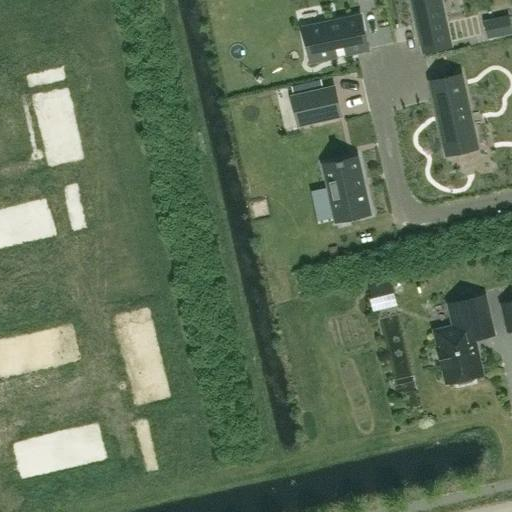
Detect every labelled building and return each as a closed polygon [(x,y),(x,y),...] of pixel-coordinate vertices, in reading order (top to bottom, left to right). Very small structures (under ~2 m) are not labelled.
[(440,0),(412,0),(424,51),(450,45),(440,0)] [(361,16),(304,28),(311,61),(368,49),(361,16)] [(508,17),(485,22),(488,38),(511,33),(508,17)] [(461,75),(431,82),(447,154),(477,147),(461,75)] [(335,87),(292,96),(295,109),(310,105),(313,122),(341,116),(335,87)] [(67,88),(32,97),(35,111),(70,102),(67,88)] [(70,102),(35,111),(38,125),(73,116),(70,102)] [(73,116),(38,125),(42,139),(77,130),(73,116)] [(77,130),(42,139),(45,153),(80,144),(77,130)] [(80,144),(45,153),(48,167),(83,158),(80,144)] [(357,157),(324,164),(336,221),(370,214),(357,157)] [(45,200),(31,203),(39,238),(53,235),(45,200)] [(31,203),(17,207),(25,242),(39,238),(31,203)] [(17,207),(3,210),(11,245),(25,242),(17,207)] [(3,210),(0,210),(0,247),(11,245),(3,210)] [(378,308),(401,302),(397,287),(374,293),(378,308)] [(454,328),(436,332),(448,382),(457,380),(458,385),(473,381),(472,377),(481,375),(473,339),(494,334),(485,296),(449,304),(454,328)] [(511,301),(502,304),(508,331),(511,330),(511,301)] [(71,325),(57,328),(66,363),(80,360),(71,325)] [(57,328),(43,332),(52,367),(66,363),(57,328)] [(154,328),(119,337),(122,351),(157,342),(154,328)] [(43,332),(29,335),(38,370),(52,367),(43,332)] [(29,335),(15,338),(24,373),(38,370),(29,335)] [(15,338),(1,342),(10,377),(24,373),(15,338)] [(1,342),(0,342),(0,379),(10,377),(1,342)] [(157,342),(122,351),(125,365),(160,356),(157,342)] [(160,356),(125,365),(129,379),(164,370),(160,356)] [(164,370),(129,379),(132,393),(167,384),(164,370)] [(167,384),(132,393),(135,407),(170,399),(167,384)] [(98,425),(84,428),(92,463),(106,460),(98,425)] [(84,428),(70,431),(78,466),(92,463),(84,428)] [(70,431),(56,435),(64,470),(78,466),(70,431)] [(56,435),(42,438),(50,473),(64,470),(56,435)] [(42,438),(28,441),(36,477),(50,473),(42,438)] [(28,441),(14,445),(22,480),(36,477),(28,441)]
